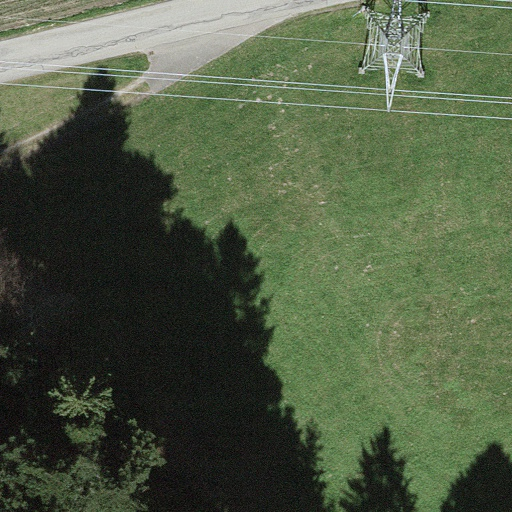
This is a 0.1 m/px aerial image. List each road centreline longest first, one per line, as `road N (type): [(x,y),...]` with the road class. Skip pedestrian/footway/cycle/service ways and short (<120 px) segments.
road 1 (unclassified): [(301,0),(0,70)]
road 2 (track): [(231,16),(171,81),(0,177)]
